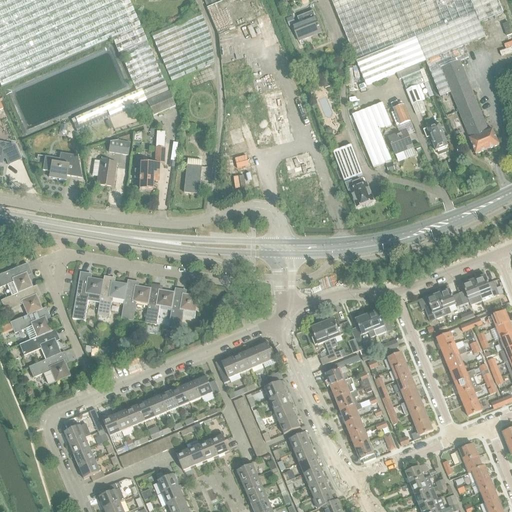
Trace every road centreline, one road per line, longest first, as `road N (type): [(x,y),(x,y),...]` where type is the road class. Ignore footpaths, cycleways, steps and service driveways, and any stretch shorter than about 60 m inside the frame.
road 1 (residential): [(281,248),(277,219),(265,209),(174,224),(0,200)]
road 2 (tertiary): [(281,248),(394,240),(511,192)]
road 3 (residential): [(249,329),(230,283),(66,255)]
road 4 (residential): [(96,394),(249,329)]
road 5 (residential): [(346,480),(279,328)]
road 6 (residential): [(83,511),(47,427),(52,413),(96,394)]
road 7 (tertiary): [(0,215),(151,240)]
road 8 (residential): [(395,296),(451,437)]
road 9 (tertiary): [(151,240),(194,251),(281,248)]
road 10 (tertiary): [(281,248),(151,240)]
